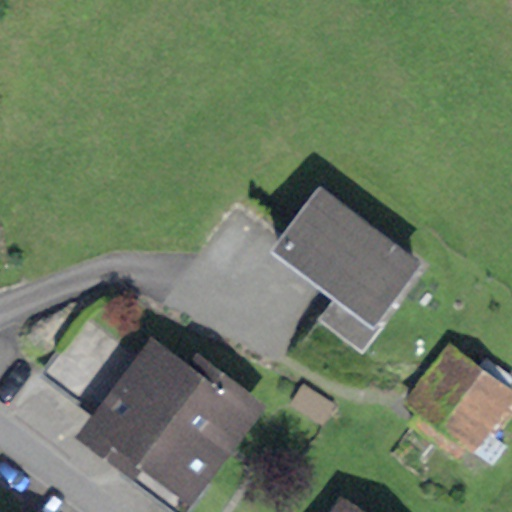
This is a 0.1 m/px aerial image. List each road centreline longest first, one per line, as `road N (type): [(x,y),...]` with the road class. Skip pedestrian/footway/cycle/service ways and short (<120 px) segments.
road 1 (residential): [(0,309),(139,272),(306,305)]
road 2 (residential): [(103,511),(0,431)]
